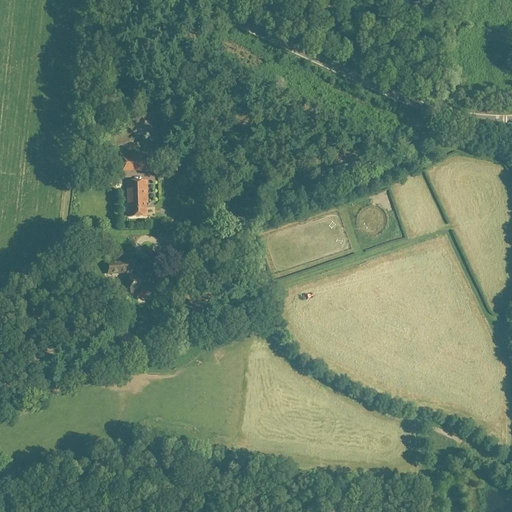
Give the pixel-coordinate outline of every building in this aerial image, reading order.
[(131,119),(99,131),(106,151),(139,139),(133,125),(154,117),(150,108),(129,116),(131,119)] [(150,171),(150,154),(121,155),(122,172),(150,171)] [(146,184),(127,185),(128,203),(129,203),(130,217),(146,216),(145,203),(147,203),(146,184)] [(166,250),(167,264),(177,263),(177,271),(189,270),(188,259),(180,259),(179,249),(166,250)] [(137,275),(136,261),(108,264),(109,274),(127,272),(129,288),(132,288),(132,292),(153,290),(152,274),(137,275)] [(129,354),(128,334),(118,335),(119,354),(129,354)]
